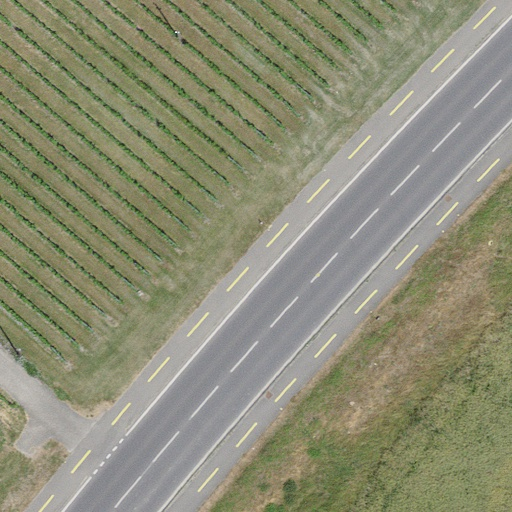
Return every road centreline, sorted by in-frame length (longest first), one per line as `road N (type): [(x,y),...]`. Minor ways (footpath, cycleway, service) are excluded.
road 1 (primary): [(111,511),(372,212),(511,68)]
road 2 (track): [(0,363),(135,482)]
